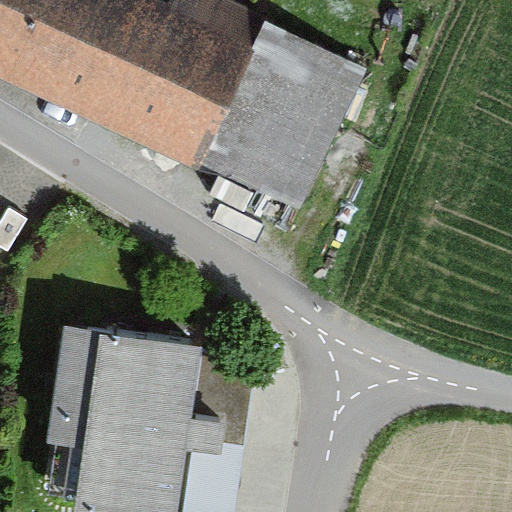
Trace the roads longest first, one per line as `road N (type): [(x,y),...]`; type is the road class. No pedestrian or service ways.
road 1 (unclassified): [(0,119),(246,271),(346,345)]
road 2 (unclassified): [(346,345),(427,378),(511,395)]
road 3 (residential): [(318,511),(346,345)]
